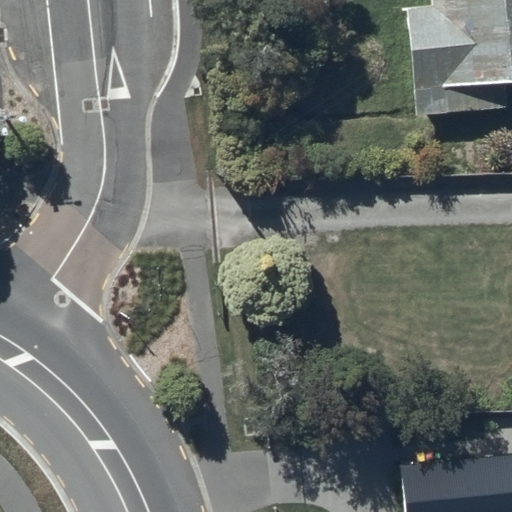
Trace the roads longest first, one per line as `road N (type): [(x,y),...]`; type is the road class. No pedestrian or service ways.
road 1 (tertiary): [(89,0),(101,188),(9,340)]
road 2 (tertiary): [(9,340),(80,403),(139,511)]
